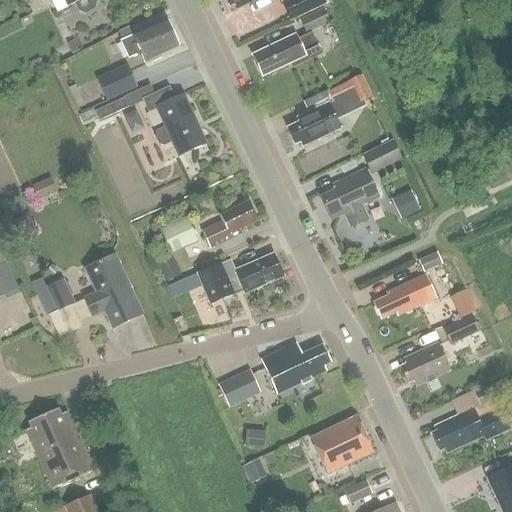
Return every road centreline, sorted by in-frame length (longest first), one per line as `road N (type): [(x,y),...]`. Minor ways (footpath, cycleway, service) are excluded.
road 1 (tertiary): [(338,315),(186,0)]
road 2 (unclassified): [(0,399),(338,315)]
road 3 (tertiary): [(430,511),(338,315)]
